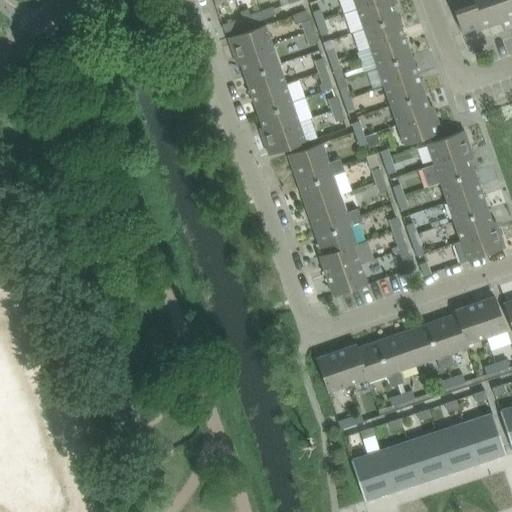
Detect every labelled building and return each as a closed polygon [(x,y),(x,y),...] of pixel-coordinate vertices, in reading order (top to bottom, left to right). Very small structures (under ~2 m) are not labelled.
[(354,0),(358,8),(381,0),(354,0)] [(398,3),(396,0),(381,0),(358,8),(364,28),(398,16),(394,4),(398,3)] [(483,29),(472,0),(451,0),(462,32),(475,28),(476,31),(483,29)] [(502,22),(494,0),(472,0),(483,29),(502,22)] [(511,14),(511,0),(494,0),(502,22),(510,19),(509,16),(511,14)] [(272,6),(261,10),(264,18),(276,14),(272,6)] [(324,20),(320,8),(313,11),(317,23),(324,20)] [(264,18),(261,10),(250,14),(253,23),(264,18)] [(307,10),(293,15),(295,21),(300,19),(305,34),(313,31),(307,10)] [(405,35),(398,16),(364,28),(371,47),(405,35)] [(329,32),(324,20),(317,23),(321,34),(329,32)] [(235,21),(223,25),(225,32),(237,29),(235,21)] [(235,57),(273,44),(266,25),(229,38),(235,57)] [(317,42),(313,31),(305,34),(308,45),(317,42)] [(412,55),(405,35),(371,47),(357,52),(364,71),(368,70),(378,67),(412,55)] [(246,76),(280,64),(273,44),(235,57),(238,65),(241,64),(246,76)] [(326,50),(330,61),(338,59),(334,47),(326,50)] [(419,74),(412,55),(378,67),(385,86),(419,74)] [(315,60),(319,73),(327,70),(322,57),(315,60)] [(344,76),(338,59),(330,61),(336,78),(344,76)] [(252,95),(286,83),(280,64),(246,76),(252,95)] [(330,81),(327,70),(319,73),(322,83),(330,81)] [(425,94),(419,74),(385,86),(391,106),(425,94)] [(293,103),(286,83),(252,95),(259,115),(293,103)] [(351,98),(348,87),(340,89),(344,100),(351,98)] [(429,106),(425,94),(391,106),(398,125),(435,112),(433,104),(429,106)] [(340,107),(336,96),(328,99),(332,110),(340,107)] [(355,109),(351,98),(344,100),(348,111),(355,109)] [(263,135),(300,122),(293,103),(259,115),(263,127),(260,128),(263,135)] [(344,119),(340,107),(332,110),(336,122),(344,119)] [(442,132),(435,112),(398,125),(405,144),(442,132)] [(359,120),(352,123),(355,134),(363,131),(359,120)] [(307,142),(300,122),(263,135),(269,155),(307,142)] [(434,163),(472,150),(465,130),(446,137),(428,143),(434,163)] [(363,131),(355,134),(359,145),(367,143),(363,131)] [(308,148),(289,155),(297,178),(298,181),(300,186),(322,178),(318,166),(329,162),(323,143),(308,148)] [(388,148),(380,151),(384,162),(392,160),(388,148)] [(474,157),(472,150),(434,163),(441,182),(475,170),(471,159),(474,157)] [(322,178),(300,186),(305,201),(306,206),(341,194),(334,176),(345,172),(343,165),(341,158),(329,162),(318,166),(322,178)] [(384,162),(388,174),(396,171),(392,160),(384,162)] [(371,170),(375,181),(384,178),(380,167),(371,170)] [(482,190),(475,170),(441,182),(448,202),(482,190)] [(388,189),(384,178),(375,181),(379,192),(388,189)] [(392,186),(396,197),(404,195),(400,183),(392,186)] [(489,210),(482,190),(448,202),(455,221),(489,210)] [(341,194),(306,206),(313,225),(315,230),(317,236),(340,228),(336,216),(347,212),(341,194)] [(408,206),(404,195),(396,197),(400,209),(408,206)] [(340,228),(317,236),(323,255),(357,243),(352,226),(363,222),(360,214),(358,208),(347,212),(336,216),(340,228)] [(493,221),(489,210),(455,221),(461,241),(499,228),(496,220),(493,221)] [(390,219),(394,231),(401,228),(398,216),(390,219)] [(406,225),(410,236),(418,233),(414,222),(406,225)] [(401,228),(394,231),(398,243),(406,241),(401,228)] [(468,261),(506,247),(499,228),(461,241),(453,244),(459,262),(468,259),(468,260),(468,261)] [(422,245),(418,233),(410,236),(414,248),(422,245)] [(361,263),(374,258),(368,240),(358,244),(357,243),(323,255),(320,256),(327,275),(361,263)] [(410,254),(402,257),(407,270),(415,268),(410,254)] [(420,264),(420,266),(424,276),(432,273),(427,262),(420,264)] [(368,284),(361,265),(361,263),(327,275),(334,296),(368,284)] [(495,296),(473,304),(485,338),(507,330),(502,315),(495,296)] [(456,313),(452,315),(464,349),(470,347),(469,343),(485,338),(473,304),(455,310),(456,313)] [(430,323),(427,323),(435,346),(447,342),(451,353),(464,349),(452,315),(430,323)] [(427,323),(407,330),(419,364),(438,358),(442,369),(445,368),(455,365),(451,353),(447,342),(435,346),(427,323)] [(0,511),(27,503),(29,511),(59,511),(61,511),(6,326),(0,325),(0,511)] [(385,338),(377,341),(385,364),(397,360),(401,371),(419,364),(407,330),(385,338)] [(377,341),(363,346),(374,380),(387,375),(391,387),(401,383),(404,382),(401,371),(397,360),(385,364),(377,341)] [(357,344),(339,350),(351,384),(367,379),(368,382),(374,380),(363,346),(358,347),(357,344)] [(339,350),(317,358),(329,392),(348,385),(351,384),(339,350)] [(507,358),(495,362),(498,371),(510,367),(507,358)] [(498,371),(495,362),(484,366),(487,374),(498,371)] [(462,373),(451,377),(454,385),(465,381),(462,373)] [(454,385),(451,377),(440,381),(442,389),(454,385)] [(492,387),(495,395),(506,391),(504,384),(492,387)] [(412,389),(401,393),(404,402),(415,398),(412,389)] [(487,398),(485,390),(473,394),(476,401),(487,398)] [(404,402),(401,393),(390,397),(393,406),(404,402)] [(444,403),(447,411),(458,407),(456,399),(444,403)] [(511,406),(500,410),(511,447),(511,406)] [(416,412),(419,420),(431,416),(428,409),(416,412)] [(477,462),(506,453),(492,413),(463,422),(477,462)] [(362,414),(358,415),(350,418),(353,425),(364,422),(362,414)] [(353,425),(350,418),(339,422),(341,429),(353,425)] [(389,422),(391,429),(403,426),(400,418),(389,422)] [(449,472),(477,462),(463,422),(436,431),(449,472)] [(361,431),(363,439),(375,435),(372,427),(361,431)] [(421,481),(449,472),(436,431),(408,441),(421,481)] [(393,490),(421,481),(408,441),(380,450),(393,490)] [(380,450),(351,460),(364,500),(393,490),(380,450)]
